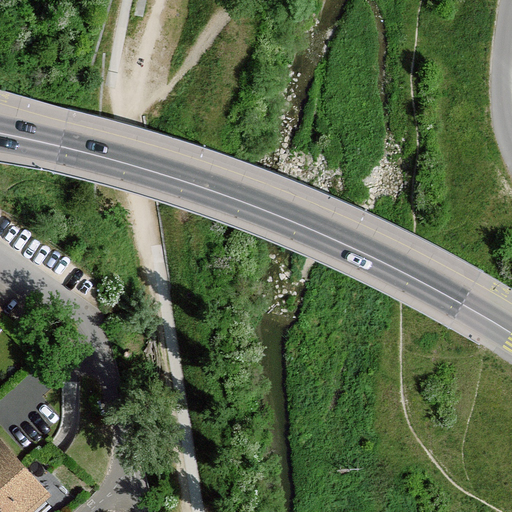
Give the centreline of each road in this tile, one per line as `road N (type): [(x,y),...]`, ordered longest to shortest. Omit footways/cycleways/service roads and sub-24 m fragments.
road 1 (secondary): [(511,332),(294,221),(177,178),(0,132)]
road 2 (track): [(128,0),(111,86),(156,245),(198,511)]
road 3 (residential): [(0,255),(95,329),(135,477)]
road 4 (unclassified): [(511,0),(501,88),(511,144)]
